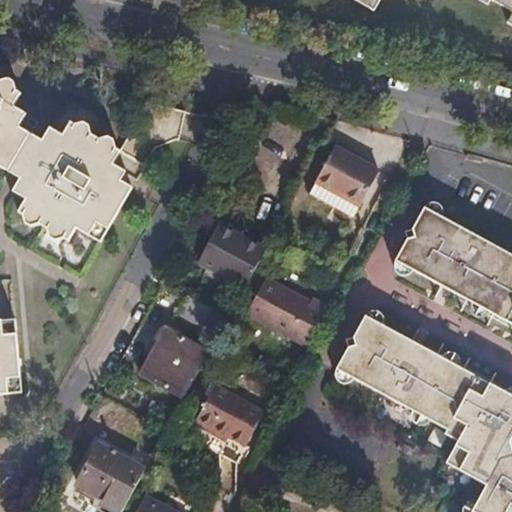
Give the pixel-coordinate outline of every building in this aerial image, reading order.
[(511,0),(355,0),(373,10),(378,0),(479,0),(489,5),(491,0),(492,0),(511,11),(511,17),(509,23),(511,24),(511,0)] [(0,172),(6,176),(19,183),(12,197),(25,206),(18,220),(25,224),(26,229),(32,232),(36,230),(47,236),(48,241),(56,246),(61,243),(67,246),(75,233),(101,247),(129,195),(117,188),(124,174),(138,181),(156,148),(179,143),(183,114),(147,105),(118,156),(85,138),(84,132),(78,129),(72,131),(68,129),(61,140),(47,132),(40,145),(27,137),(14,129),(20,118),(7,110),(14,99),(0,91),(0,172)] [(334,148),(308,194),(331,207),(329,211),(349,223),(377,172),(334,148)] [(511,245),(425,202),(414,225),(419,234),(409,235),(398,258),(502,310),(511,314),(511,245)] [(218,225),(198,262),(233,281),(245,287),(265,250),(253,243),(218,225)] [(269,280),(251,315),(309,346),(329,308),(316,301),(314,304),(269,280)] [(212,309),(190,297),(180,315),(203,326),(212,309)] [(511,345),(502,339),(501,340),(447,306),(434,327),(511,375),(511,345)] [(354,345),(343,368),(469,430),(458,454),(471,460),(469,465),(496,478),(479,511),(511,511),(511,381),(371,313),(359,336),(363,345),(354,345)] [(0,396),(25,394),(17,321),(0,322),(0,396)] [(139,375),(184,399),(210,352),(165,328),(139,375)] [(195,425),(211,435),(214,430),(230,439),(246,448),(264,415),(214,388),(195,425)] [(214,430),(211,435),(228,443),(230,439),(214,430)] [(101,511),(122,511),(144,472),(99,446),(78,485),(97,496),(93,507),(101,511)] [(172,511),(144,497),(135,511),(172,511)]
